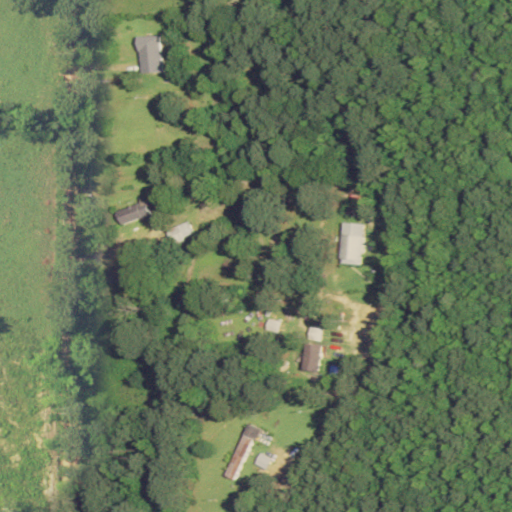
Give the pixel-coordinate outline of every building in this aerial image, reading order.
[(138,36),(138,72),(161,72),(161,36),(138,36)] [(369,160),(356,160),(356,176),(369,177),(369,160)] [(136,198),(138,204),(115,212),(120,227),(149,217),(145,206),(154,203),(150,194),(136,198)] [(190,237),(184,222),(165,231),(171,245),(190,237)] [(340,262),(359,263),(360,223),(341,223),(340,262)] [(300,369),(316,372),(321,345),(305,342),(300,369)] [(260,428),(249,423),(227,476),(237,481),(260,428)]
